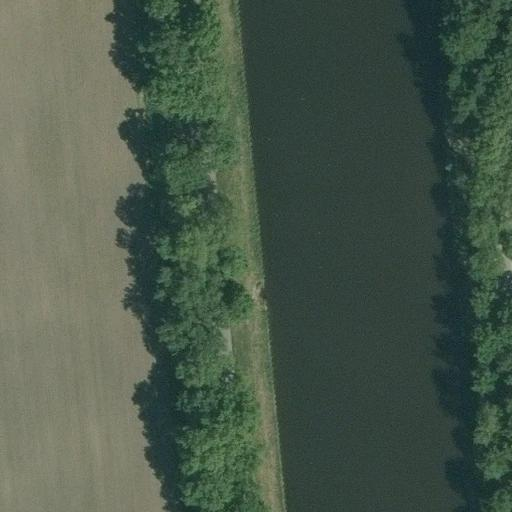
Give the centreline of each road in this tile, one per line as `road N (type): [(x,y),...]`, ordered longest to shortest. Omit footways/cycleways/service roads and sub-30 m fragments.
road 1 (unclassified): [(231,511),(182,0)]
road 2 (unclassified): [(511,349),(502,237),(511,129)]
